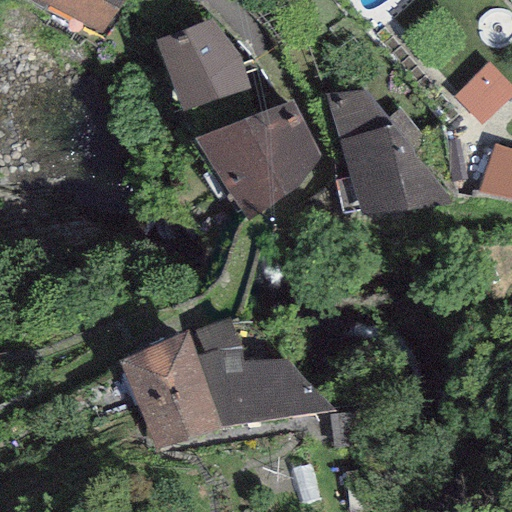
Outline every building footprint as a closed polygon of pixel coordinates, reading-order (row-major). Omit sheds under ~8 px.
[(123,0),(27,0),(43,8),(45,5),(105,36),(123,0)] [(210,20),(154,40),(193,138),(257,114),(240,57),(210,20)] [(511,96),(511,88),(487,63),(452,96),(481,126),(511,96)] [(366,91),(325,95),(359,218),(453,202),(409,147),(421,136),(400,111),(387,119),(366,91)] [(257,114),(193,138),(247,221),(297,187),(321,159),(293,101),(257,114)] [(511,151),(493,145),(477,192),(511,203),(511,151)] [(231,318),(116,361),(154,449),(226,425),(331,412),(286,358),(244,360),(231,318)] [(359,412),(329,415),(332,450),(362,447),(359,412)]
